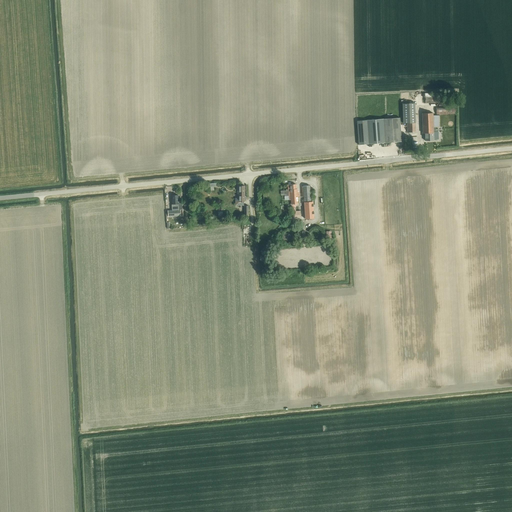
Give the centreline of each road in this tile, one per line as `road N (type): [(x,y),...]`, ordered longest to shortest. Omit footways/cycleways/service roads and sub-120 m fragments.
road 1 (unclassified): [(249,174),(511,148)]
road 2 (unclassified): [(0,198),(249,174)]
